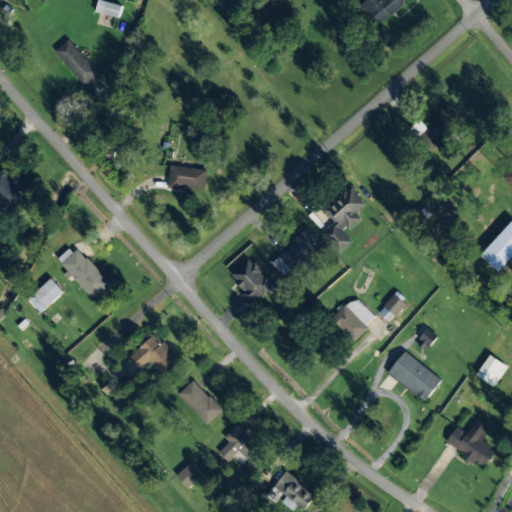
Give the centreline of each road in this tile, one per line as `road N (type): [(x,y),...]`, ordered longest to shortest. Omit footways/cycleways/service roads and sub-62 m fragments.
road 1 (residential): [(429,511),(293,405),(0,75)]
road 2 (residential): [(86,363),(493,0)]
